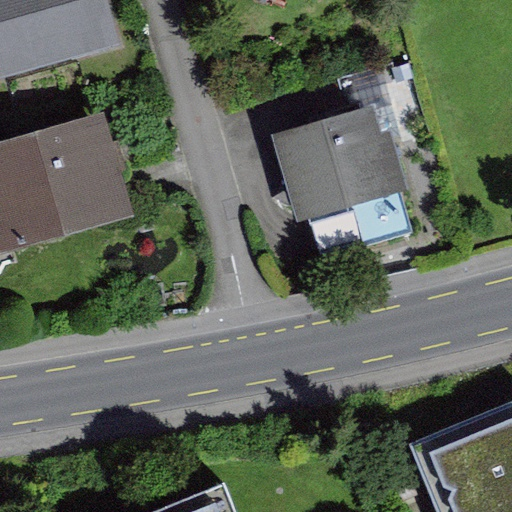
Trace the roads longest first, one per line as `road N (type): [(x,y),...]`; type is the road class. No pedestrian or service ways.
road 1 (residential): [(254,360),(158,0)]
road 2 (secondary): [(254,360),(511,302)]
road 3 (secondary): [(0,399),(254,360)]
